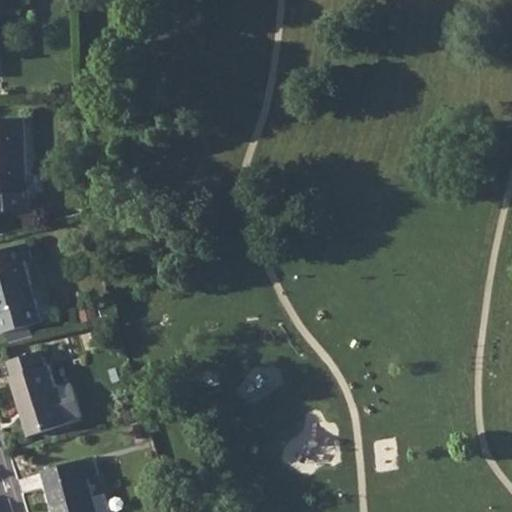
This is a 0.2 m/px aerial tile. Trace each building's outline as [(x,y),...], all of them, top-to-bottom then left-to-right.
[(25,118),(0,119),(0,211),(33,210),(31,193),(29,193),(25,118)] [(0,322),(3,333),(8,331),(32,325),(43,322),(26,261),(34,259),(29,243),(0,251),(0,322)] [(32,325),(8,331),(12,344),(36,338),(32,325)] [(12,377),(22,411),(29,408),(37,434),(69,424),(68,423),(83,418),(73,387),(59,391),(51,364),(48,364),(43,350),(10,360),(15,376),(12,377)] [(29,408),(22,411),(31,436),(37,434),(29,408)] [(95,456),(44,470),(55,511),(99,511),(89,477),(100,474),(95,456)] [(105,511),(115,511),(107,475),(97,477),(105,511)]
